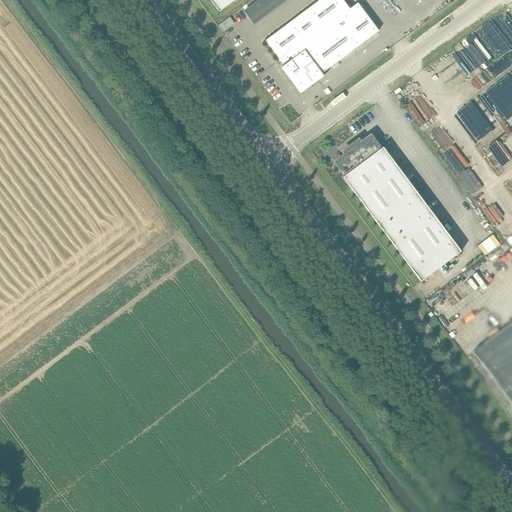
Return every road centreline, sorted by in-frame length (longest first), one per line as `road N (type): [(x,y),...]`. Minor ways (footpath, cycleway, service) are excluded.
road 1 (unclassified): [(511,486),(268,166)]
road 2 (unclassified): [(268,166),(490,0)]
road 3 (unclassified): [(268,166),(145,0)]
